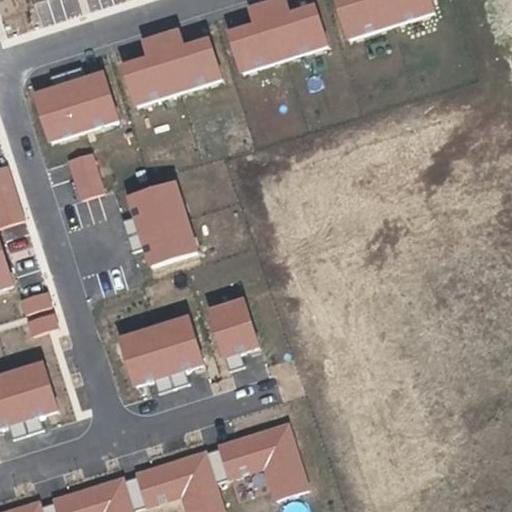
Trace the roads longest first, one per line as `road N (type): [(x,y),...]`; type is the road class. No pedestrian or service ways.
road 1 (residential): [(0,77),(116,441)]
road 2 (residential): [(192,0),(0,60)]
road 3 (residential): [(116,441),(270,392)]
road 4 (residential): [(0,477),(116,441)]
